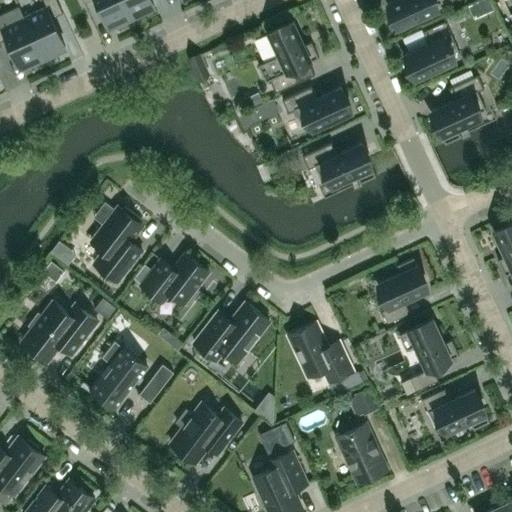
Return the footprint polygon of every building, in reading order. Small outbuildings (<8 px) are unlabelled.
[(52,17),(63,12),(57,0),(43,0),(46,6),(24,16),(42,56),(65,45),(52,17)] [(131,15),(123,0),(83,0),(85,2),(88,0),(96,0),(108,25),(131,15)] [(123,0),(131,15),(154,5),(151,0),(123,0)] [(442,0),(392,0),(392,1),(388,3),(389,7),(398,27),(438,9),(436,4),(443,1),(442,0)] [(42,56),(24,16),(2,26),(0,21),(0,41),(6,38),(19,66),(42,56)] [(460,52),(451,32),(445,20),(423,30),(428,42),(409,51),(405,54),(407,58),(406,58),(415,78),(456,60),(453,55),(460,52)] [(266,81),(270,79),(275,91),(298,81),(292,69),(319,56),(311,41),(304,44),(295,25),(294,25),(292,21),(288,23),(288,22),(268,31),(278,55),(258,64),(266,81)] [(196,76),(197,78),(209,72),(200,53),(188,59),(196,76)] [(479,112),(486,108),(477,89),(485,85),(479,73),(449,87),(454,99),(430,110),(445,142),(461,135),(457,127),(477,118),(476,118),(481,116),(479,112)] [(352,111),(343,91),(340,86),(336,88),(314,98),(309,86),(289,95),(282,98),(288,111),(295,109),(303,127),(310,124),(313,129),(352,111)] [(258,91),(243,98),(247,107),(262,100),(258,91)] [(260,114),(274,108),(270,98),(256,104),(260,114)] [(376,174),(363,147),(361,143),(356,144),(337,153),(331,141),(302,155),(308,168),(315,165),(323,183),(330,180),(332,184),(337,183),(357,174),(360,182),(376,174)] [(122,208),(118,205),(91,240),(104,249),(94,262),(109,274),(118,280),(142,249),(141,248),(140,250),(139,249),(138,249),(131,243),(130,239),(142,224),(138,220),(140,217),(125,205),(122,208)] [(511,222),(499,228),(499,229),(495,231),(496,235),(501,247),(502,246),(505,254),(497,258),(505,274),(511,270),(511,222)] [(194,289),(209,270),(185,251),(173,267),(161,258),(141,283),(163,300),(170,291),(187,304),(197,291),(194,289)] [(387,322),(410,312),(404,299),(428,288),(426,284),(413,256),(397,263),(401,271),(382,280),(378,282),(380,287),(379,287),(388,306),(382,309),(387,322)] [(103,295),(94,308),(107,317),(116,305),(103,295)] [(77,319),(53,300),(42,315),(38,312),(29,324),(32,327),(22,340),(48,359),(58,346),(62,346),(72,353),(98,319),(84,309),(77,319)] [(237,360),(269,319),(245,300),(231,319),(219,310),(194,341),(216,359),(223,349),(237,360)] [(432,318),(428,320),(399,333),(407,351),(416,347),(426,369),(401,381),(406,393),(438,379),(433,366),(459,354),(451,338),(443,342),(440,334),(435,322),(434,323),(432,318)] [(353,368),(339,340),(327,346),(315,321),(289,333),(308,374),(323,368),(328,380),(353,368)] [(173,334),(168,341),(178,348),(183,341),(173,334)] [(109,362),(91,386),(116,406),(147,365),(115,340),(102,356),(109,362)] [(56,383),(70,359),(60,353),(46,377),(56,383)] [(137,393),(149,402),(172,371),(161,362),(137,393)] [(367,386),(355,392),(358,401),(364,413),(377,407),(371,395),(367,386)] [(442,388),(422,397),(437,429),(444,426),(446,431),(450,429),(451,429),(470,420),(473,428),(489,421),(477,393),(476,393),(474,389),(470,391),(470,390),(448,400),(442,388)] [(217,453),(223,445),(242,421),(224,408),(219,415),(202,402),(192,414),(186,409),(177,421),(183,426),(171,441),(196,461),(208,446),(217,453)] [(285,420),(268,428),(277,447),(294,440),(285,420)] [(387,467),(366,422),(337,435),(358,481),(387,467)] [(0,481),(15,493),(44,455),(19,435),(7,451),(0,445),(0,481)] [(271,468),(253,476),(260,492),(258,493),(264,506),(266,505),(269,511),(289,511),(302,506),(294,488),(308,482),(293,449),(268,461),(271,468)] [(46,485),(25,511),(83,511),(95,497),(70,478),(57,494),(46,485)] [(511,511),(511,498),(496,506),(498,511),(511,511)]
